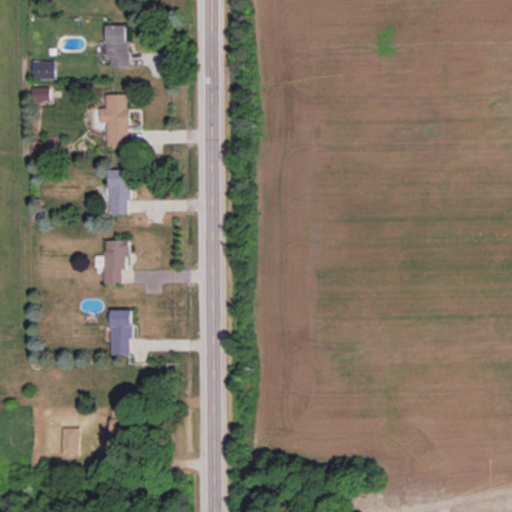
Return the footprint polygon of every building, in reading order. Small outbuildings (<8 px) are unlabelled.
[(107,24),(107,57),(111,57),(111,66),(129,66),(128,24),(107,24)] [(56,79),(56,60),(33,60),(33,79),(56,79)] [(33,100),(51,100),(51,87),(33,87),(33,100)] [(108,146),(130,145),(129,93),(106,94),(107,107),(101,107),(101,122),(107,122),(108,146)] [(111,214),(131,213),(131,169),(110,169),(111,214)] [(106,240),(106,256),(97,256),(97,266),(105,266),(105,285),(123,285),(123,269),(127,269),(127,257),(131,257),(131,239),(106,240)] [(112,355),(133,354),(132,309),(112,309),(112,355)] [(63,454),(80,454),(80,427),(63,427),(63,454)]
